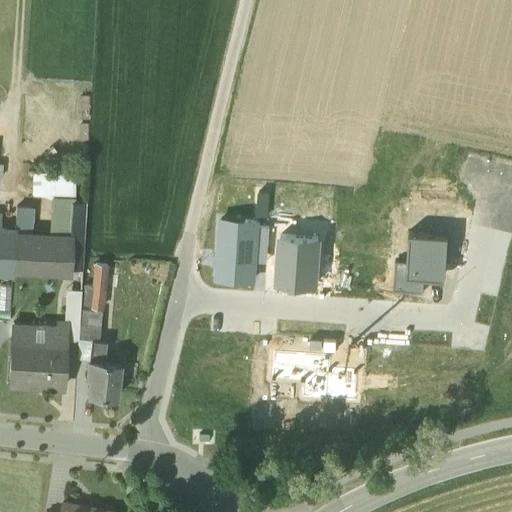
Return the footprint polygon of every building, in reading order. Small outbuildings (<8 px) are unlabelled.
[(72,166),(31,165),(31,179),(35,184),(52,184),(51,190),(71,190),(72,166)] [(258,206),(268,207),(270,186),(260,185),(258,206)] [(71,190),(51,190),(49,229),(69,231),(82,231),(84,195),(71,194),(71,190)] [(29,200),(15,199),(13,223),(14,223),(14,228),(29,228),(30,202),(29,200)] [(216,271),(256,274),(257,254),(260,217),(260,212),(221,209),(216,271)] [(257,254),(268,255),(270,217),(260,217),(257,254)] [(0,222),(0,264),(13,265),(14,228),(14,223),(13,223),(0,222)] [(408,254),(407,267),(425,268),(446,270),(448,226),(410,224),(408,254)] [(277,275),(319,278),(322,228),(280,226),(277,275)] [(29,228),(14,228),(13,256),(67,259),(69,231),(49,229),(29,228)] [(108,233),(100,232),(98,249),(106,250),(108,233)] [(408,254),(396,253),(394,283),(424,284),(425,268),(407,267),(408,254)] [(105,257),(94,256),(92,278),(89,298),(101,299),(105,257)] [(92,278),(84,277),(82,297),(89,298),(92,278)] [(78,297),(63,296),(62,323),(76,323),(78,302),(78,297)] [(98,303),(78,302),(76,323),(76,332),(89,333),(89,331),(96,332),(98,303)] [(117,356),(103,355),(105,333),(96,332),(89,331),(89,333),(87,352),(86,352),(84,368),(88,369),(86,386),(113,390),(117,356)] [(63,335),(9,332),(7,376),(61,379),(63,335)] [(89,333),(76,332),(75,351),(86,352),(87,352),(89,333)] [(108,511),(110,504),(61,495),(59,509),(58,511),(108,511)]
